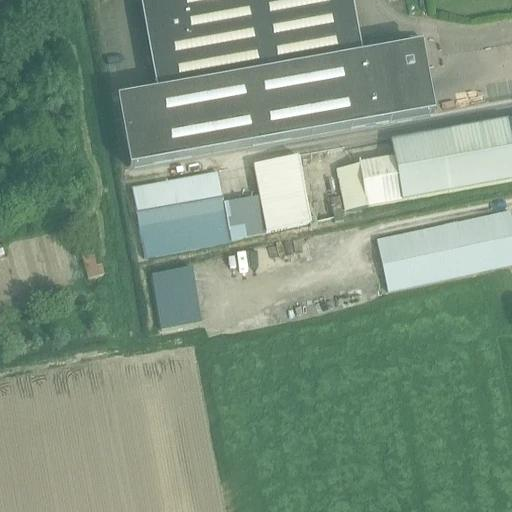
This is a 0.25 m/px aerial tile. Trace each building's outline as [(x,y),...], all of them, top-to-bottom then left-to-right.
[(142,0),(160,96),(121,104),(133,170),(429,117),(419,60),(417,49),(358,60),(354,37),(346,0),(142,0)] [(358,168),(336,172),(344,214),(366,211),(365,208),(488,183),(511,179),(511,139),(509,122),(506,123),(478,128),(465,130),(391,144),(394,159),(358,166),(358,168)] [(260,206),(261,216),(262,216),(265,233),(310,225),(298,159),(253,167),(260,206)] [(174,182),(130,190),(142,260),(265,238),(261,216),(260,206),(258,198),(223,205),(221,195),(217,174),(174,182)] [(375,243),(385,287),(387,295),(511,267),(511,221),(511,222),(509,214),(498,217),(375,243)] [(93,250),(82,253),(88,278),(102,274),(100,264),(96,265),(93,250)] [(161,332),(200,326),(191,270),(152,277),(161,332)]
